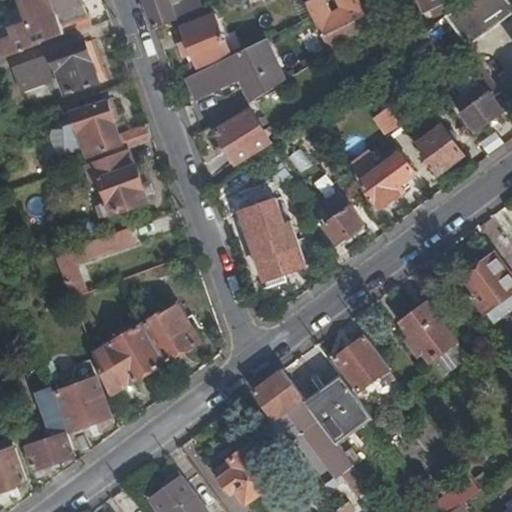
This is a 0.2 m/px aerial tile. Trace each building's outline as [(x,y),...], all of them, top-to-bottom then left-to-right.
[(28,0),(25,1),(31,20),(10,28),(12,37),(0,41),(0,47),(4,58),(66,36),(62,25),(52,0),(28,0)] [(52,0),(62,25),(88,16),(82,0),(52,0)] [(146,0),(155,26),(204,9),(200,0),(182,0),(178,1),(177,0),(146,0)] [(360,0),(339,0),(344,8),(330,14),(323,0),(307,0),(306,1),(314,16),(323,35),(323,36),(350,22),(367,13),(360,0)] [(417,0),(424,14),(449,0),(417,0)] [(511,8),(511,2),(510,0),(466,0),(446,15),(469,46),(511,13),(511,9),(511,8)] [(215,13),(184,27),(199,65),(232,52),(215,13)] [(369,17),(367,13),(350,22),(356,32),(372,24),(369,17)] [(356,32),(350,22),(323,36),(328,46),(356,32)] [(406,45),(412,53),(434,37),(427,29),(406,45)] [(323,36),(323,35),(277,63),(285,81),(331,52),(328,46),(323,36)] [(277,63),(265,39),(188,76),(198,96),(246,73),(257,98),(264,93),(285,81),(277,63)] [(100,81),(85,41),(69,46),(68,45),(52,50),(52,53),(15,66),(24,91),(53,81),(52,77),(60,75),(66,93),(100,81)] [(492,92),(499,86),(485,67),(476,74),(483,84),(461,100),(468,110),(465,112),(478,131),(505,110),(492,92)] [(124,150),(154,139),(149,124),(119,134),(108,102),(90,108),(90,107),(74,112),(77,123),(67,126),(68,153),(86,148),(88,153),(121,142),(123,150),(124,150)] [(404,127),(389,107),(376,117),(390,136),(404,127)] [(252,109),(217,130),(237,162),(272,141),(252,109)] [(420,148),(438,172),(465,153),(444,125),(417,144),(420,148)] [(88,153),(91,162),(123,150),(121,142),(88,153)] [(132,163),(127,150),(100,159),(105,173),(132,163)] [(382,166),(371,151),(352,166),(382,207),(400,193),(396,187),(417,172),(402,152),(382,166)] [(148,201),(137,165),(102,178),(109,200),(100,203),(105,216),(148,201)] [(353,195),(358,191),(344,172),(338,177),(353,195)] [(280,173),(274,177),(287,194),(288,195),(293,191),(280,173)] [(301,185),(293,191),(288,195),(294,204),(302,215),(316,205),(301,185)] [(326,224),(340,242),(366,223),(343,192),(327,204),(336,217),(326,224)] [(299,219),(304,217),(302,215),(294,204),(288,195),(287,194),(278,197),(286,221),(292,219),(293,221),(299,219)] [(302,225),(299,219),(293,221),(292,219),(286,221),(278,197),(243,209),(266,277),(268,277),(271,285),(288,279),(286,271),(308,263),(300,242),(311,238),(307,224),(302,225)] [(123,230),(56,254),(74,297),(87,292),(76,263),(134,243),(129,228),(123,230)] [(511,277),(495,254),(460,280),(485,312),(511,291),(511,277)] [(429,301),(402,321),(413,336),(409,340),(420,354),(424,351),(442,375),(466,358),(455,344),(458,341),(429,301)] [(145,324),(166,361),(201,341),(179,304),(145,324)] [(106,380),(112,394),(136,379),(138,381),(150,375),(148,372),(166,361),(145,324),(95,353),(106,380)] [(373,345),(365,335),(335,358),(360,392),(390,369),(373,345)] [(58,389),(72,429),(113,414),(96,366),(86,370),(87,374),(91,373),(92,377),(58,389)] [(330,432),(283,370),(255,391),(279,423),(284,419),(281,415),(287,411),(303,431),(309,428),(362,497),(372,490),(345,453),(339,444),(335,440),(330,432)] [(340,375),(306,400),(309,404),(327,391),(344,379),(340,375)] [(327,391),(309,404),(330,432),(335,440),(370,414),(351,389),(344,379),(327,391)] [(347,438),(373,419),(370,414),(335,440),(339,444),(347,438)] [(28,445),(36,467),(76,453),(68,432),(28,445)] [(0,451),(0,493),(9,490),(7,486),(28,478),(16,446),(0,451)] [(231,459),(232,460),(237,468),(224,477),(222,478),(232,492),(237,490),(247,502),(274,482),(247,446),(231,459)] [(350,459),(355,465),(361,461),(352,448),(345,453),(350,459)] [(473,480),(480,490),(511,466),(511,449),(506,453),(505,453),(482,470),(483,472),(473,480)] [(237,468),(232,460),(227,463),(218,470),(224,477),(237,468)] [(189,486),(182,476),(151,498),(161,511),(207,511),(195,494),(196,494),(189,486)] [(439,503),(445,511),(450,511),(459,505),(480,490),(473,480),(472,478),(439,503)] [(433,498),(414,511),(442,511),(437,504),(433,498)]
